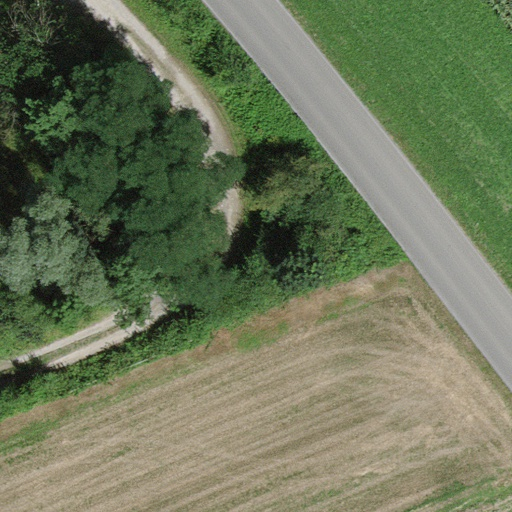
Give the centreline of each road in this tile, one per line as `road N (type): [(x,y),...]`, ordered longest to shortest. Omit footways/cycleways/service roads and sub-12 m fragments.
road 1 (track): [(77,0),(202,138),(211,196),(200,259),(0,340)]
road 2 (unclassified): [(511,351),(225,0)]
